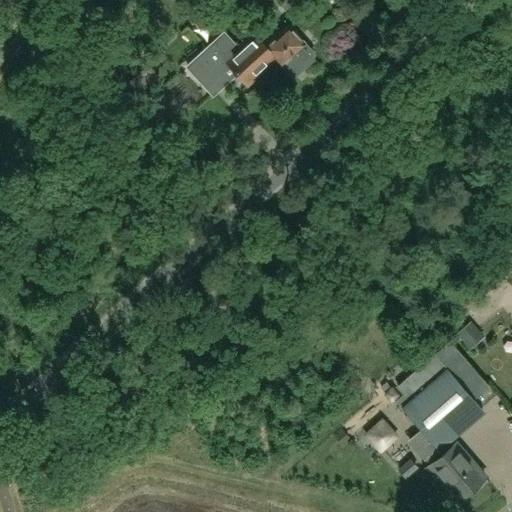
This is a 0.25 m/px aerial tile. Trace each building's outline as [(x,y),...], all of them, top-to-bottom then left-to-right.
[(212,0),(228,17),(247,0),(212,0)] [(257,50),(270,64),(276,58),(292,76),(311,58),(312,53),(288,27),(277,37),(274,33),(263,43),(254,33),(244,43),(254,54),(257,50)] [(254,54),(244,43),(238,48),(224,32),(187,66),(206,86),(218,75),(216,74),(228,64),(247,85),(270,64),(257,50),(254,54)] [(421,429),(437,447),(442,453),(426,467),(438,481),(440,479),(458,500),(485,476),(450,436),(482,408),(446,367),(401,407),(421,429)] [(437,447),(421,429),(410,439),(425,457),(437,447)] [(410,460),(399,469),(405,476),(416,467),(410,460)]
